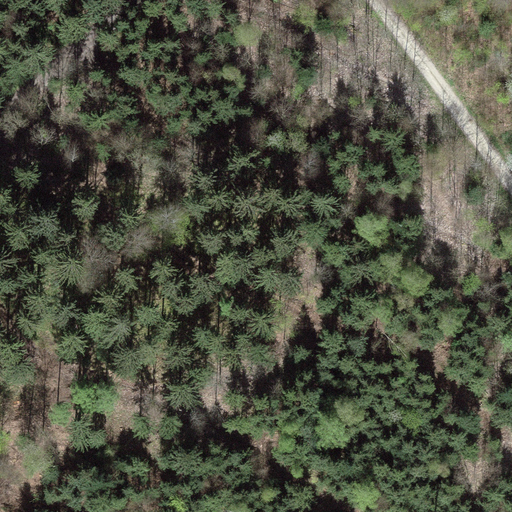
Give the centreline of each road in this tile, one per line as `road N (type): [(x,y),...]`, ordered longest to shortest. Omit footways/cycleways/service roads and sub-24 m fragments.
road 1 (track): [(375,0),(511,183)]
road 2 (track): [(0,120),(129,0)]
